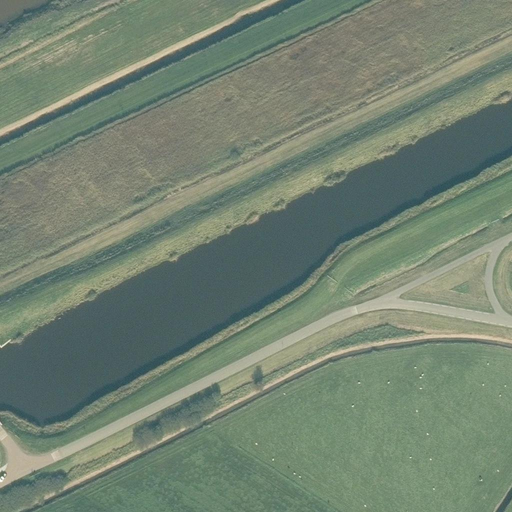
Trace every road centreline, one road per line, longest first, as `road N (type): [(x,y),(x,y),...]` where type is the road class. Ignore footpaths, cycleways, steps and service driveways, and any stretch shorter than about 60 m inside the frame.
road 1 (unclassified): [(25,470),(379,302)]
road 2 (track): [(0,163),(341,0)]
road 3 (unclassified): [(379,302),(498,243)]
road 4 (unclassified): [(379,302),(504,321)]
